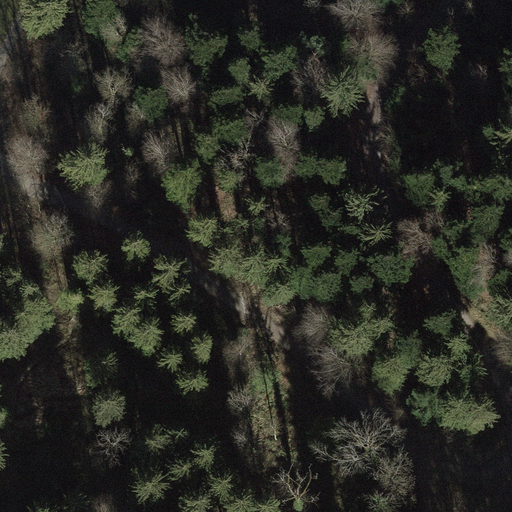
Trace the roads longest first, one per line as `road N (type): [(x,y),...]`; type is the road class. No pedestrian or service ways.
road 1 (track): [(0,155),(5,168),(120,226),(434,453),(511,463)]
road 2 (track): [(511,439),(499,388),(391,232),(372,172),(396,62),(454,0)]
